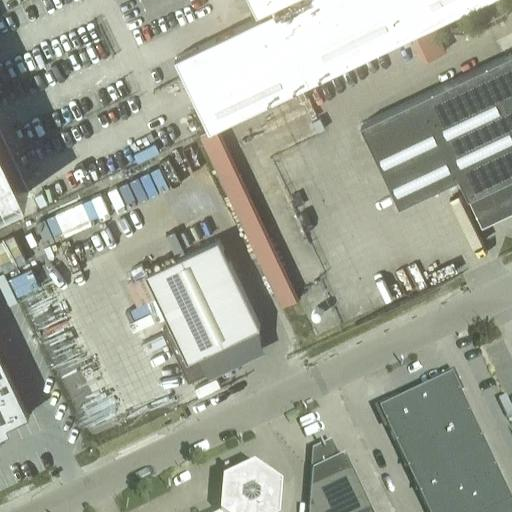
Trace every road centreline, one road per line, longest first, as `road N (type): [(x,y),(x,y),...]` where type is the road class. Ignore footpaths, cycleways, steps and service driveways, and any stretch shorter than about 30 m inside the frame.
road 1 (unclassified): [(49,511),(511,292)]
road 2 (unknown): [(326,380),(396,511)]
